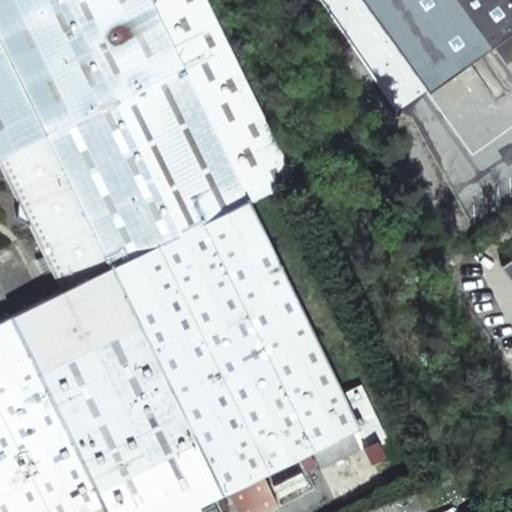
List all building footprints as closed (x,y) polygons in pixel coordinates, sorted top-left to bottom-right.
[(292,178),(210,10),(204,0),(0,0),(0,169),(16,202),(27,226),(59,293),(110,267),(220,493),(310,449),(357,427),(350,413),(341,393),(246,200),(292,178)] [(511,0),(359,0),(426,92),(511,29),(511,0)] [(14,217),(27,226),(16,202),(14,217)] [(8,318),(103,511),(182,511),(196,505),(220,493),(110,267),(59,293),(8,318)] [(0,511),(103,511),(8,318),(0,321),(0,511)] [(350,413),(357,427),(365,444),(383,435),(359,385),(341,393),(350,413)] [(320,470),(366,446),(365,444),(357,427),(310,449),(320,470)] [(314,466),(309,454),(298,459),(304,471),(314,466)] [(211,502),(215,511),(222,511),(228,509),(222,497),(211,502)]
